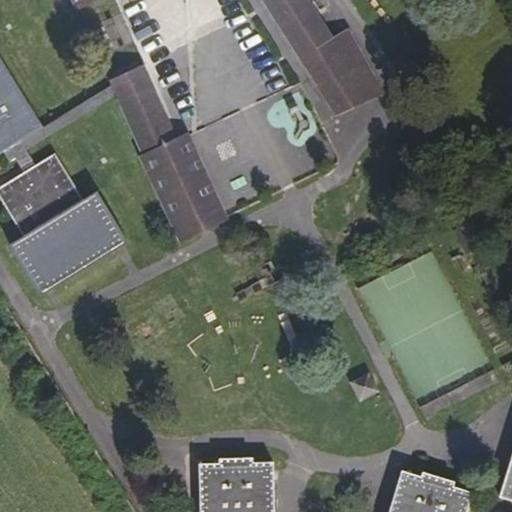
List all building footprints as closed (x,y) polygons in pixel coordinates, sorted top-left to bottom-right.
[(0,0),(0,164),(4,162),(10,172),(16,169),(23,181),(0,195),(0,203),(26,246),(11,255),(43,307),(70,291),(62,280),(88,265),(94,275),(134,251),(102,198),(90,205),(61,158),(42,170),(27,146),(48,134),(0,54),(0,0)] [(96,0),(72,0),(77,9),(96,0)] [(302,0),(269,0),(326,116),(372,90),(332,10),(311,15),(302,0)] [(172,137),(140,65),(102,82),(133,154),(172,137)] [(184,132),(172,137),(133,154),(172,242),(223,220),(184,132)] [(489,251),(477,227),(457,237),(469,261),(489,251)] [(433,251),(360,284),(418,410),(490,377),(433,251)] [(376,391),(365,373),(345,384),(356,403),(376,391)] [(189,458),(188,511),(269,511),(271,459),(247,458),(247,452),(214,452),(213,458),(189,458)] [(511,511),(511,459),(496,508),(508,511),(511,511)] [(391,468),(377,511),(463,511),(470,491),(447,484),(448,478),(416,469),(414,475),(391,468)]
